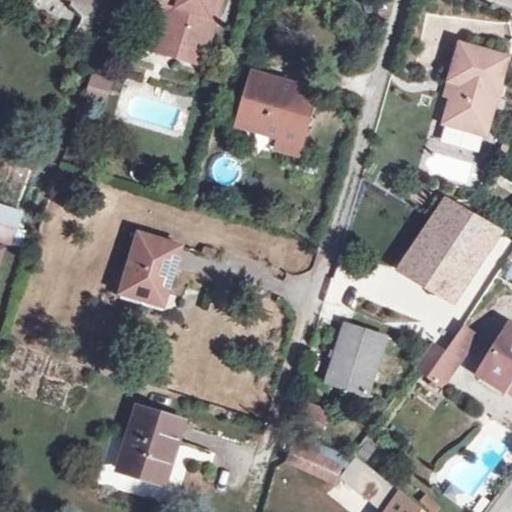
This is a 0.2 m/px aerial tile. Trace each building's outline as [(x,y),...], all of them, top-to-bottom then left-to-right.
[(45,0),(91,12),(93,0),(45,0)] [(174,15),(169,31),(175,33),(171,47),(191,53),(190,59),(207,64),(212,46),(220,42),(224,28),(218,26),(221,19),(226,20),(231,4),(226,2),(226,0),(161,0),(158,11),(174,15)] [(175,33),(169,31),(163,51),(190,59),(191,53),(171,47),(175,33)] [(439,93),(431,120),(472,131),(493,54),(446,41),(436,77),(443,79),(439,93)] [(212,46),(207,64),(213,66),(220,42),(212,46)] [(74,70),(69,89),(83,93),(88,74),(74,70)] [(92,72),(85,96),(107,102),(114,79),(92,72)] [(278,155),(300,162),(317,108),(297,102),(300,90),(257,77),(251,97),(261,100),(254,122),(256,136),(281,145),(278,155)] [(436,77),(432,91),(439,93),(443,79),(436,77)] [(236,130),(256,136),(254,122),(261,100),(251,97),(236,130)] [(290,164),(287,176),(315,184),(318,173),(290,164)] [(511,222),(511,201),(503,218),(511,222)] [(19,213),(0,206),(0,223),(14,228),(19,213)] [(449,209),(435,230),(405,279),(458,311),(489,259),(501,239),(449,209)] [(137,236),(119,292),(161,310),(181,251),(137,236)] [(356,327),(336,385),(379,398),(397,337),(356,327)] [(511,331),(489,379),(511,393),(511,331)] [(485,343),(468,333),(455,356),(470,366),(485,343)] [(455,356),(439,382),(445,385),(451,389),(454,391),(470,366),(455,356)] [(451,389),(445,385),(441,392),(447,396),(451,389)] [(134,411),(117,478),(163,490),(182,426),(134,411)] [(305,423),(299,444),(325,452),(332,431),(305,423)] [(303,466),(299,483),(352,495),(356,479),(303,466)] [(390,511),(416,511),(399,497),(390,511)] [(464,509),(466,511),(473,511),(482,503),(475,497),(464,509)]
